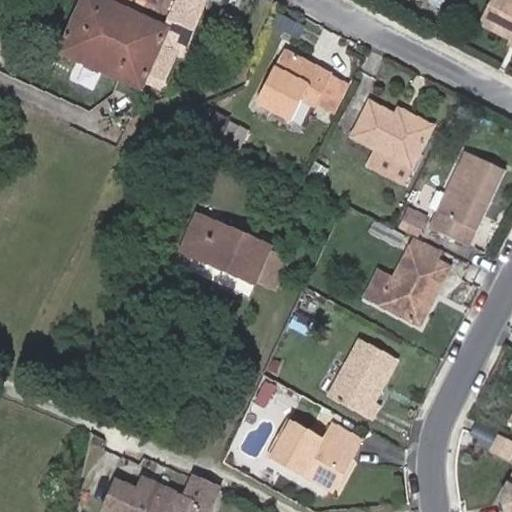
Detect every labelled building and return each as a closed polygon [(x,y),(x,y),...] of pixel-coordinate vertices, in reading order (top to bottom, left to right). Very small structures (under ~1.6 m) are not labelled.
[(155,96),(161,85),(175,52),(182,56),(206,1),(204,0),(82,0),(58,55),(135,90),(136,87),(155,96)] [(511,0),(491,0),(477,30),(507,44),(511,46),(511,0)] [(233,39),(244,18),(222,8),(213,29),(233,39)] [(253,107),(259,110),(288,126),(307,88),(320,94),(330,76),(283,52),(253,107)] [(330,76),(320,94),(336,103),(346,84),(330,76)] [(368,151),(405,170),(428,127),(390,109),(388,114),(361,101),(342,138),(368,151)] [(405,170),(368,151),(360,168),(397,187),(405,170)] [(505,174),(463,153),(435,212),(430,210),(422,227),(464,246),(472,229),(476,232),(505,174)] [(237,278),(255,241),(199,215),(181,252),(237,278)] [(418,230),(404,222),(398,233),(412,240),(413,241),(418,230)] [(378,314),(421,335),(436,303),(430,300),(445,268),(437,264),(441,255),(413,241),(412,240),(392,284),(378,314)] [(269,248),(255,241),(237,278),(252,286),(253,283),(275,293),(290,260),(268,250),(269,248)] [(445,268),(430,300),(436,303),(451,271),(445,268)] [(367,309),(378,314),(392,284),(381,278),(367,309)] [(396,362),(358,341),(327,396),(373,422),(382,407),(374,403),(396,362)] [(320,443),(283,424),(264,461),(325,493),(344,457),(351,460),(361,442),(329,426),(320,443)] [(344,457),(325,493),(332,497),(351,460),(344,457)] [(511,511),(511,472),(495,508),(495,511),(511,511)] [(209,511),(218,493),(208,487),(193,481),(185,500),(148,484),(144,494),(116,483),(103,511),(209,511)]
